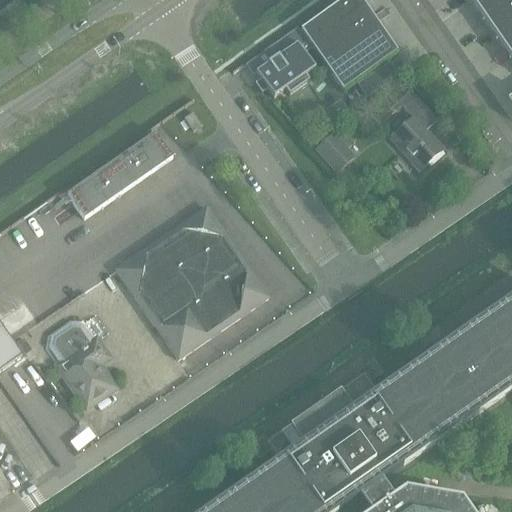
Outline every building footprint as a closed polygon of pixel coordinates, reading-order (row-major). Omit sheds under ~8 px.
[(315,54),(369,16),(358,0),(347,0),(300,33),(315,54)] [(484,22),(511,1),(511,0),(473,0),(470,3),(484,22)] [(497,41),(511,30),(511,1),(484,22),(497,41)] [(328,73),(383,35),(369,16),(315,54),(328,73)] [(510,60),(511,58),(511,30),(497,41),(510,60)] [(343,94),(397,56),(383,35),(328,73),(343,94)] [(305,79),(315,72),(297,46),(256,75),(261,82),(255,86),(261,96),(267,92),(274,101),(285,93),(288,98),(309,84),(305,79)] [(443,152),(426,133),(437,123),(411,93),(398,104),(414,121),(392,141),(420,171),(414,177),(414,178),(443,152)] [(202,128),(193,115),(185,121),(193,134),(202,128)] [(356,159),(348,151),(355,145),(342,131),(336,137),(334,135),(314,152),(337,177),(356,159)] [(84,222),(173,161),(156,136),(67,197),(84,222)] [(268,301),(206,211),(116,273),(178,363),(268,301)] [(383,482),(511,392),(511,393),(511,300),(376,395),(364,377),(266,445),(279,462),(207,511),(339,511),(359,498),(368,511),(470,511),(462,500),(406,490),(394,499),(383,482)] [(97,367),(108,360),(96,344),(95,345),(78,320),(45,343),(62,367),(60,368),(59,369),(87,408),(113,390),(97,367)] [(0,327),(0,374),(22,359),(0,327)]
